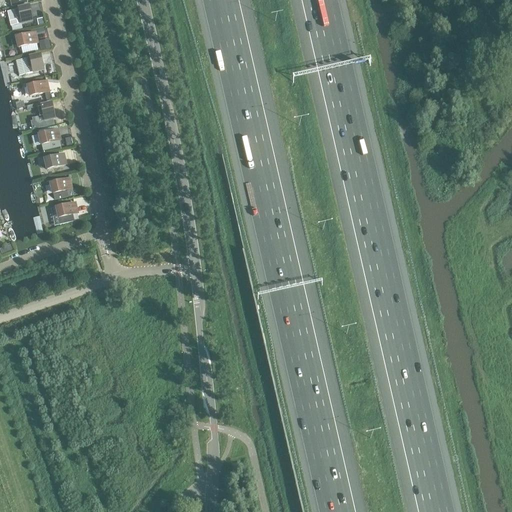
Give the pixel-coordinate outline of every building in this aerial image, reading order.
[(13,11),(8,12),(11,27),(21,24),(21,25),(32,22),(29,8),(14,11),(13,11)] [(45,25),(43,19),(36,20),(38,27),(45,25)] [(35,34),(16,38),(19,49),(21,48),(22,55),(38,51),(36,44),(37,44),(35,34)] [(51,49),(49,40),(39,43),(41,52),(50,50),(51,49)] [(26,59),(16,62),(19,76),(33,73),(43,71),(40,56),(26,59)] [(48,93),(46,82),(27,87),(30,97),(44,94),(48,93)] [(32,122),(30,122),(32,131),(54,126),(53,120),(55,119),(51,105),(37,108),(30,110),(32,119),(31,119),(32,122)] [(41,146),(60,142),(57,131),(39,135),(41,146)] [(47,170),(66,166),(63,155),(45,160),(47,170)] [(69,180),(50,184),(53,195),(54,201),(73,197),(71,190),(69,180)] [(56,208),(50,210),(54,227),(75,222),(73,216),(77,215),(75,204),(56,208)] [(0,251),(2,256),(13,252),(11,246),(0,249),(0,251)]
